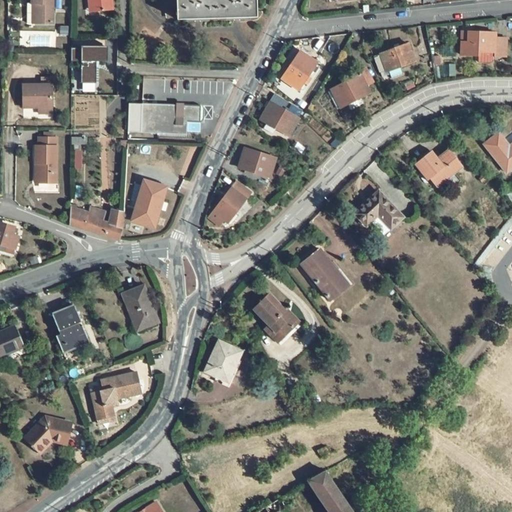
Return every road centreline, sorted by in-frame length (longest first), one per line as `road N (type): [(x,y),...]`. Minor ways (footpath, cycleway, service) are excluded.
road 1 (residential): [(511,94),(455,96),(397,120),(247,262),(192,274)]
road 2 (unclassified): [(192,274),(198,316),(171,419),(159,438),(48,511)]
road 3 (unclassified): [(189,252),(191,216),(208,173),(283,19)]
road 4 (residential): [(283,19),(511,8)]
